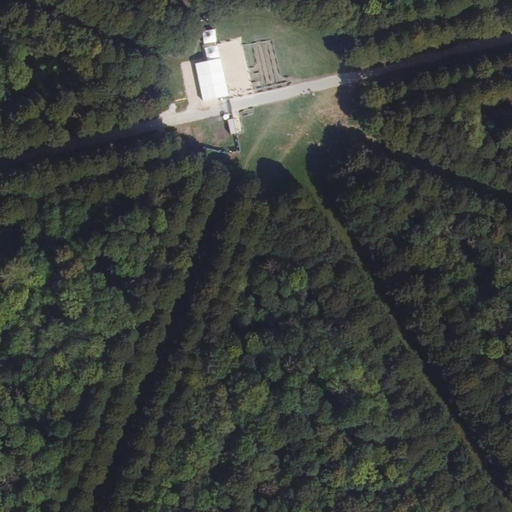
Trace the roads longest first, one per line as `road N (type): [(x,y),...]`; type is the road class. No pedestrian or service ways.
road 1 (track): [(511,199),(21,0)]
road 2 (track): [(511,507),(257,95)]
road 3 (track): [(82,511),(257,95)]
road 4 (track): [(257,95),(0,160)]
road 5 (track): [(511,34),(257,95)]
